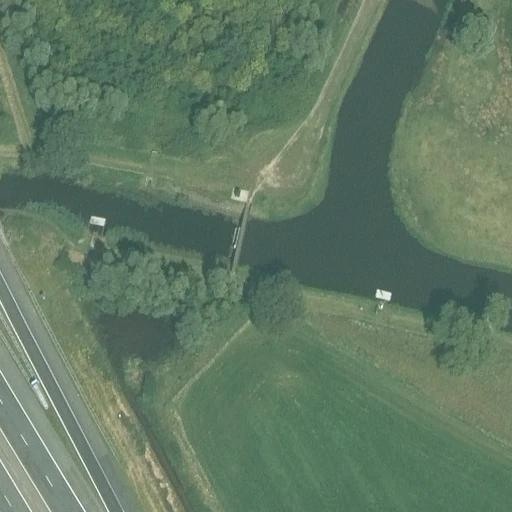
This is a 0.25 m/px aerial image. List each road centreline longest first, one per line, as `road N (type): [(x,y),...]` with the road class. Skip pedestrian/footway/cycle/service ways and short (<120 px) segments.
road 1 (motorway): [(115,511),(0,289)]
road 2 (motorway): [(67,511),(0,399)]
